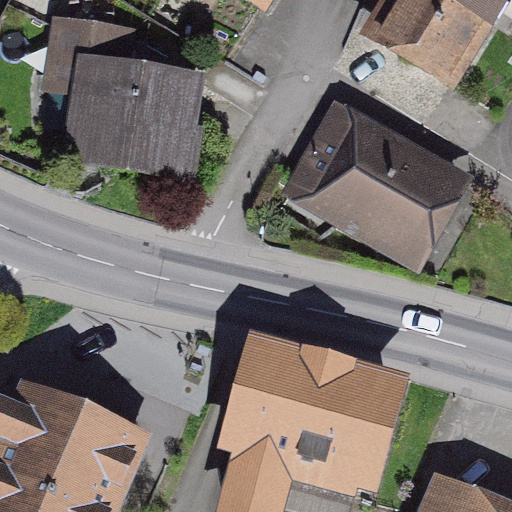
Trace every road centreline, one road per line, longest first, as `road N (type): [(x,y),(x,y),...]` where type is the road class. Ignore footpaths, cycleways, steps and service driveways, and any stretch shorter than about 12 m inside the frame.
road 1 (secondary): [(188,284),(511,359)]
road 2 (residential): [(188,284),(323,0)]
road 3 (secondary): [(0,231),(188,284)]
